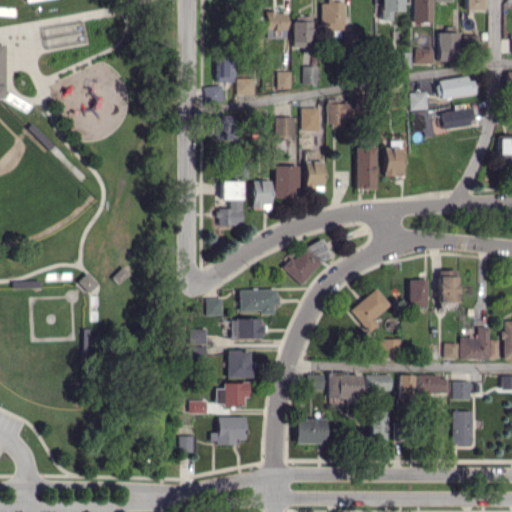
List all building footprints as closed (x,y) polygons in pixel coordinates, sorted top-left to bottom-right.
[(340,0),(325,0),(319,0),(319,29),(341,29),(340,0)] [(399,0),(378,0),(378,19),(390,20),(390,11),(400,11),(399,0)] [(410,0),(410,21),(430,22),(430,0),(410,0)] [(481,9),(480,0),(463,0),(463,9),(481,9)] [(283,38),(284,12),(263,11),(263,37),(283,38)] [(309,16),(291,15),(290,46),(309,46),(309,16)] [(456,32),(435,31),(435,60),(455,60),(456,32)] [(478,34),(461,35),(461,46),(478,45),(478,34)] [(432,47),(412,48),(412,63),(432,63),(432,47)] [(409,51),(393,51),(394,68),(410,67),(409,51)] [(229,81),(231,58),(215,57),(213,80),(229,81)] [(316,66),(300,66),(300,83),(315,84),(316,66)] [(274,88),(288,88),(288,71),(275,71),(274,88)] [(234,78),(234,93),(252,93),(251,77),(234,78)] [(436,79),(437,96),(472,94),(471,77),(436,79)] [(221,100),(219,84),(202,86),(204,102),(221,100)] [(408,109),(425,108),(424,91),(407,91),(408,109)] [(351,103),(336,102),(336,99),(325,99),(325,125),(342,126),(342,116),(351,116),(351,103)] [(316,130),(316,107),(298,107),(298,130),(316,130)] [(438,111),(440,126),(471,124),(470,108),(438,111)] [(213,115),(213,139),(238,139),(238,126),(232,126),(232,114),(213,115)] [(291,116),(272,116),(273,137),(291,136),(291,116)] [(496,163),(511,163),(511,135),(497,135),(496,163)] [(401,175),(400,140),(387,140),(387,147),(381,147),(382,176),(401,175)] [(373,146),(353,147),(353,189),(373,188),(373,146)] [(301,190),(319,191),(320,161),(303,160),(301,190)] [(296,164),(271,165),(271,197),(296,197),(296,164)] [(214,224),(239,224),(239,180),(218,180),(218,198),(227,199),(227,209),(215,208),(214,224)] [(268,208),(268,180),(250,180),(249,208),(268,208)] [(330,251),(313,236),(282,269),(298,284),(330,251)] [(455,302),(455,269),(437,269),(436,301),(455,302)] [(406,279),(406,306),(425,306),(424,278),(406,279)] [(371,318),(388,304),(374,287),(348,309),(366,332),(375,324),(371,318)] [(274,288),(236,289),(237,310),(257,309),(257,313),(270,313),(270,304),(275,304),(274,288)] [(204,315),(220,314),(219,297),(203,297),(204,315)] [(259,337),(258,317),(228,318),(228,338),(259,337)] [(501,358),(511,357),(511,318),(501,318),(501,358)] [(457,358),(496,359),(496,339),(486,338),(487,326),(475,326),(475,337),(458,337),(457,358)] [(377,356),(397,355),(397,338),(376,338),(377,356)] [(455,358),(456,342),(442,342),(441,357),(455,358)] [(224,377),(249,377),(249,350),(224,350),(224,377)] [(321,373),(308,373),(308,388),(321,389),(321,373)] [(359,374),(326,373),(326,397),(358,397),(359,374)] [(388,374),(364,373),(364,391),(388,391),(388,374)] [(412,374),(396,374),(396,401),(411,401),(412,374)] [(414,392),(445,393),(446,375),(415,374),(414,392)] [(499,389),(511,388),(511,375),(499,375),(499,389)] [(449,398),(468,398),(468,380),(450,380),(449,398)] [(212,388),(212,404),(241,404),(241,396),(246,396),(245,382),(220,382),(220,388),(212,388)] [(203,413),(203,400),(186,399),(186,412),(203,413)] [(385,439),(385,407),(369,407),(368,439),(385,439)] [(450,445),(470,444),(469,410),(449,410),(450,445)] [(242,438),(242,416),(214,416),(214,431),(207,431),(207,443),(235,442),(235,438),(242,438)] [(323,418),(293,418),(293,442),(323,443),(323,418)] [(194,435),(176,435),(176,451),(194,451),(194,435)]
